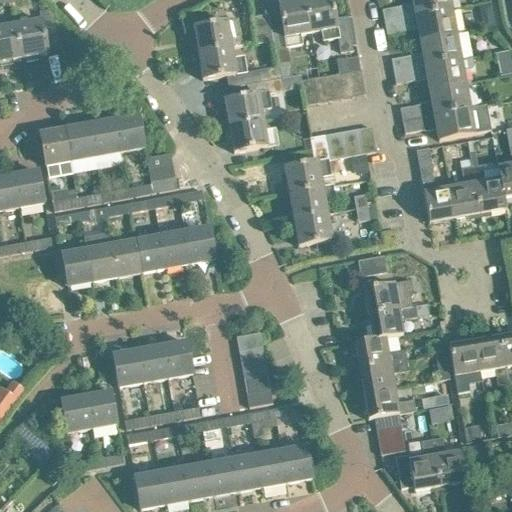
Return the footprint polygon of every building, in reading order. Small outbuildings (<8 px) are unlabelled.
[(331,0),(312,0),(305,1),(311,35),(321,33),(323,43),(338,40),(341,55),(353,53),(348,24),(348,19),(335,21),(331,0)] [(384,24),(451,12),(448,0),(412,0),(413,6),(382,12),(384,24)] [(271,37),(272,42),(276,66),(290,63),(288,49),(301,47),(300,37),(311,35),(305,1),(279,6),(283,35),(272,37),(271,37)] [(22,26),(15,27),(21,61),(25,60),(26,64),(38,61),(38,58),(48,56),(47,46),(58,44),(53,15),(48,12),(40,14),(42,22),(22,26)] [(418,31),(420,42),(455,35),(451,12),(384,24),(387,36),(418,31)] [(256,45),(272,42),(271,37),(272,37),(268,16),(252,19),(256,45)] [(495,31),(493,19),(485,21),(481,28),(482,34),(495,31)] [(194,29),(198,55),(233,49),(242,48),(241,42),(237,22),(194,29)] [(15,27),(0,29),(0,68),(13,66),(12,62),(15,62),(21,61),(15,27)] [(391,61),(393,73),(460,60),(455,35),(420,42),(423,56),(391,61)] [(233,49),(198,55),(202,82),(222,80),(226,79),(228,90),(243,88),(247,87),(279,80),(277,68),(246,73),(244,58),(235,60),(233,49)] [(496,54),(497,64),(511,62),(510,52),(496,54)] [(429,92),(471,84),(471,83),(465,84),(462,73),(472,71),(475,67),(473,58),(460,60),(393,73),(396,86),(427,80),(429,92)] [(348,75),(353,99),(365,97),(361,73),(348,75)] [(337,77),(341,101),(353,99),(348,75),(337,77)] [(325,79),(330,103),(341,101),(337,77),(325,79)] [(313,81),(318,106),(330,103),(325,79),(313,81)] [(244,99),(225,102),(229,127),(263,122),(261,111),(271,110),(268,95),(283,92),(281,80),(279,80),(247,87),(249,98),(244,99)] [(301,83),(306,108),(318,106),(313,81),(301,83)] [(403,123),(470,111),(465,89),(471,87),(471,84),(429,92),(432,105),(400,111),(403,123)] [(436,130),(439,143),(491,134),(486,108),(470,111),(403,123),(405,136),(436,130)] [(139,118),(114,123),(120,155),(145,150),(139,118)] [(263,122),(229,127),(234,155),(278,147),(275,131),(265,133),(263,122)] [(114,123),(89,127),(95,160),(120,155),(114,123)] [(71,164),(95,160),(89,127),(65,132),(71,164)] [(371,129),(355,132),(360,157),(376,154),(371,129)] [(500,181),(504,200),(511,198),(511,130),(506,132),(511,165),(511,166),(498,169),(500,181)] [(46,169),(71,164),(65,132),(40,137),(46,169)] [(355,132),(341,135),(345,159),(360,157),(355,132)] [(341,135),(325,137),(330,162),(345,159),(341,135)] [(310,140),(315,165),(328,162),(330,162),(325,137),(310,140)] [(146,160),(149,172),(173,168),(170,156),(146,160)] [(369,175),(366,158),(351,161),(353,175),(356,175),(357,177),(369,175)] [(450,190),(455,221),(480,216),(470,161),(460,163),(464,188),(450,190)] [(470,161),(480,216),(506,212),(504,200),(500,181),(498,169),(497,169),(499,181),(485,184),(482,167),(473,169),(471,161),(470,161)] [(284,170),(289,195),(332,188),(328,162),(315,165),(284,170)] [(149,172),(151,183),(175,179),(173,168),(149,172)] [(421,178),(429,226),(455,221),(450,190),(435,193),(431,168),(421,169),(422,178),(421,178)] [(14,178),(19,210),(44,206),(39,174),(14,178)] [(0,180),(0,213),(19,210),(14,178),(0,180)] [(151,183),(151,187),(153,196),(177,191),(175,179),(151,183)] [(127,191),(128,200),(153,196),(151,187),(127,191)] [(94,197),(77,200),(79,209),(104,204),(102,196),(101,188),(92,189),(94,197)] [(332,188),(289,195),(294,222),(327,216),(326,207),(336,205),(334,199),(332,188)] [(50,193),(54,214),(79,209),(77,200),(76,195),(67,196),(66,190),(50,193)] [(110,194),(102,196),(104,204),(128,200),(127,191),(110,194)] [(178,198),(180,207),(204,202),(203,193),(178,198)] [(354,199),(356,211),(367,209),(365,197),(354,199)] [(154,202),(155,211),(180,207),(178,198),(154,202)] [(129,206),(131,216),(155,211),(154,202),(129,206)] [(129,206),(105,211),(106,220),(131,216),(129,206)] [(367,209),(356,211),(358,224),(370,222),(367,209)] [(80,215),(82,224),(106,220),(105,211),(80,215)] [(55,220),(57,229),(82,224),(80,215),(55,220)] [(327,216),(294,222),(298,249),(342,241),(339,225),(337,215),(327,216)] [(185,235),(191,267),(215,262),(209,230),(185,235)] [(160,239),(166,271),(191,267),(185,235),(160,239)] [(136,244),(141,276),(166,271),(160,239),(136,244)] [(25,245),(27,254),(52,249),(51,240),(25,245)] [(111,248),(117,280),(141,276),(136,244),(111,248)] [(1,249),(2,258),(27,254),(25,245),(1,249)] [(87,253),(93,285),(117,280),(111,248),(87,253)] [(62,257),(68,289),(93,285),(87,253),(62,257)] [(383,259),(358,263),(361,280),(386,275),(383,259)] [(364,291),(368,317),(412,309),(411,300),(413,297),(411,283),(364,291)] [(368,317),(373,342),(373,343),(385,341),(403,337),(400,323),(417,320),(417,317),(425,315),(423,307),(412,309),(368,317)] [(236,339),(239,353),(263,349),(260,335),(236,339)] [(511,336),(500,339),(508,387),(509,387),(511,386),(511,336)] [(34,338),(28,345),(28,354),(39,364),(49,352),(34,338)] [(500,339),(474,343),(480,374),(494,372),(497,389),(508,387),(500,339)] [(355,345),(359,370),(406,362),(404,352),(388,355),(385,341),(373,343),(373,342),(355,345)] [(465,377),(480,374),(474,343),(449,348),(457,395),(468,393),(465,377)] [(187,345),(162,349),(168,381),(193,377),(187,345)] [(162,349),(138,354),(143,386),(168,381),(162,349)] [(239,353),(242,368),(265,363),(263,349),(239,353)] [(138,354),(113,358),(118,390),(143,386),(138,354)] [(445,356),(435,357),(440,383),(450,381),(445,356)] [(359,370),(364,395),(394,390),(391,376),(408,373),(406,362),(359,370)] [(242,368),(244,382),(268,378),(265,363),(242,368)] [(244,382),(247,396),(270,392),(268,378),(244,382)] [(0,424),(1,425),(25,393),(12,384),(5,394),(1,391),(0,391),(0,424)] [(374,421),(376,432),(401,428),(399,417),(415,414),(413,402),(397,405),(394,390),(364,395),(368,422),(374,421)] [(247,396),(249,410),(273,406),(270,392),(247,396)] [(111,395),(86,399),(92,431),(117,427),(111,395)] [(448,397),(436,399),(437,409),(450,407),(448,397)] [(92,431),(86,399),(61,404),(67,436),(92,431)] [(275,412),(277,428),(302,423),(299,407),(275,412)] [(174,415),(175,422),(200,418),(199,410),(174,415)] [(252,426),(251,426),(253,440),(263,438),(262,431),(277,428),(275,412),(250,417),(252,426)] [(149,419),(151,427),(175,422),(174,415),(149,419)] [(227,430),(251,426),(252,426),(250,417),(225,421),(227,430)] [(125,423),(126,432),(151,427),(149,419),(125,423)] [(201,426),(203,435),(227,430),(225,421),(201,426)] [(55,455),(26,422),(15,432),(13,434),(33,451),(47,463),(55,455)] [(511,437),(511,425),(496,428),(498,440),(511,437)] [(176,430),(178,439),(203,435),(201,426),(176,430)] [(481,440),(479,427),(466,430),(468,443),(481,440)] [(376,432),(378,444),(403,440),(401,428),(376,432)] [(152,435),(153,444),(178,439),(176,430),(152,435)] [(127,439),(129,449),(153,444),(152,435),(127,439)] [(378,444),(381,458),(405,453),(403,440),(378,444)] [(442,440),(431,442),(439,490),(466,485),(460,454),(445,457),(442,440)] [(409,458),(396,460),(401,492),(413,490),(414,494),(439,490),(431,442),(420,444),(424,461),(410,463),(409,458)] [(482,448),(468,451),(471,467),(485,465),(482,448)] [(307,450),(282,454),(288,486),(312,482),(307,450)] [(282,454),(257,458),(263,490),(288,486),(282,454)] [(97,461),(99,470),(123,466),(122,457),(97,461)] [(257,458),(233,463),(239,495),(263,490),(257,458)] [(72,466),(74,475),(99,470),(97,461),(72,466)] [(233,463),(208,467),(214,499),(239,495),(233,463)] [(208,467),(184,471),(189,504),(214,499),(208,467)] [(48,482),(53,487),(64,476),(59,471),(48,482)] [(184,471),(159,476),(165,508),(189,504),(184,471)] [(135,480),(137,493),(140,511),(141,511),(165,508),(159,476),(135,480)] [(481,479),(473,490),(483,498),(492,487),(481,479)]
